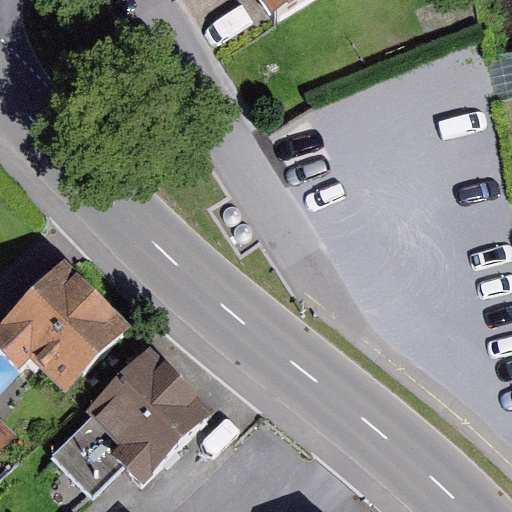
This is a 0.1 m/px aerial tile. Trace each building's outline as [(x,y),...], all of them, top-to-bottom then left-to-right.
[(313,0),(254,0),(270,26),(313,0)] [(30,359),(65,394),(131,330),(65,263),(0,326),(0,348),(19,369),(30,359)] [(216,416),(151,351),(87,414),(92,418),(120,447),(112,455),(125,469),(144,488),(216,416)] [(120,447),(92,418),(51,457),(92,500),(125,469),(112,455),(120,447)] [(0,424),(0,448),(12,437),(0,424)]
